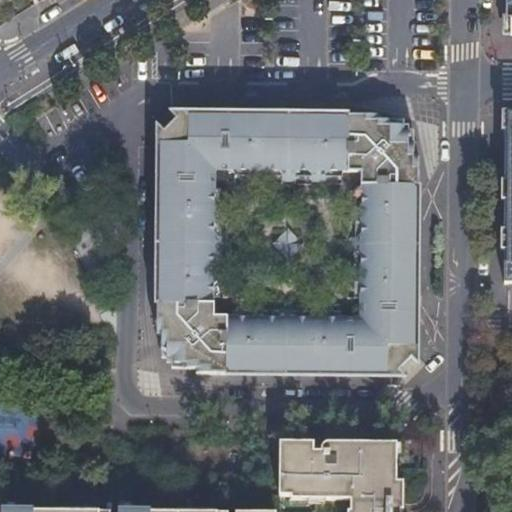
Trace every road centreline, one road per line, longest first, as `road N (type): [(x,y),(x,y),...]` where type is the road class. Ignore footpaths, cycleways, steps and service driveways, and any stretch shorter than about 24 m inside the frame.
road 1 (residential): [(459,406),(140,404),(124,381),(128,103),(178,92),(463,79)]
road 2 (residential): [(459,406),(463,79)]
road 3 (secondary): [(0,74),(119,0)]
